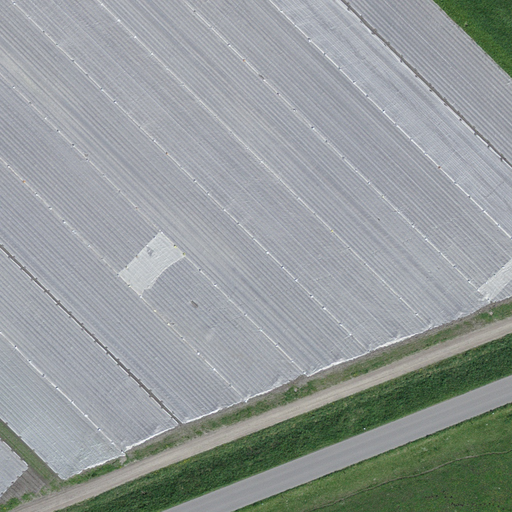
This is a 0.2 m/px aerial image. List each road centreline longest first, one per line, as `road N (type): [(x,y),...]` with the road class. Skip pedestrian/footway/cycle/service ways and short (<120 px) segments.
road 1 (track): [(23,511),(511,325)]
road 2 (unclassified): [(189,511),(511,388)]
